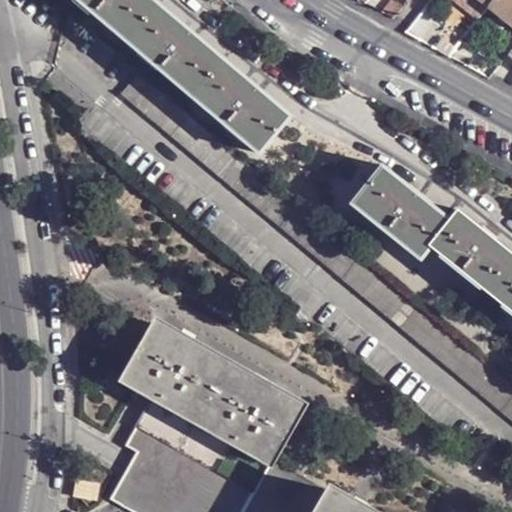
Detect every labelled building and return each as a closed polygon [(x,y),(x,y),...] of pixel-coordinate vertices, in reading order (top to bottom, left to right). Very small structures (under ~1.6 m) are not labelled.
[(152,0),(79,0),(255,150),(286,114),(152,0)] [(462,0),(481,15),(488,7),(493,0),(462,0)] [(511,0),(493,0),(488,7),(511,26),(511,0)] [(393,1),(383,14),(393,20),(401,9),(393,1)] [(448,57),(455,49),(447,42),(440,53),(448,57)] [(511,407),(511,372),(139,62),(122,82),(511,407)] [(346,198),(415,252),(424,240),(511,311),(511,255),(450,205),(443,215),(377,161),(346,198)] [(152,325),(120,382),(152,401),(270,467),(273,462),(301,409),(277,396),(280,389),(266,381),(264,387),(251,380),(202,353),(206,348),(193,341),(191,347),(178,339),(152,325)] [(191,347),(193,341),(180,333),(178,339),(191,347)] [(264,387),(266,381),(254,375),(251,380),(264,387)] [(315,511),(326,493),(273,462),(270,467),(152,401),(126,448),(135,454),(109,503),(125,511),(315,511)] [(375,511),(367,507),(364,511),(360,511),(352,507),(326,493),(315,511),(375,511)] [(360,511),(364,511),(367,507),(355,502),(352,507),(360,511)]
